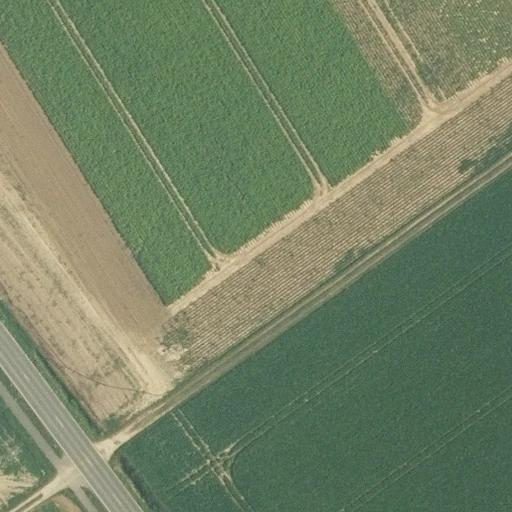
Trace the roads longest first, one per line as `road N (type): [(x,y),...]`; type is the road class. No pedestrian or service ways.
road 1 (track): [(511,160),(24,511)]
road 2 (secondary): [(127,511),(0,344)]
